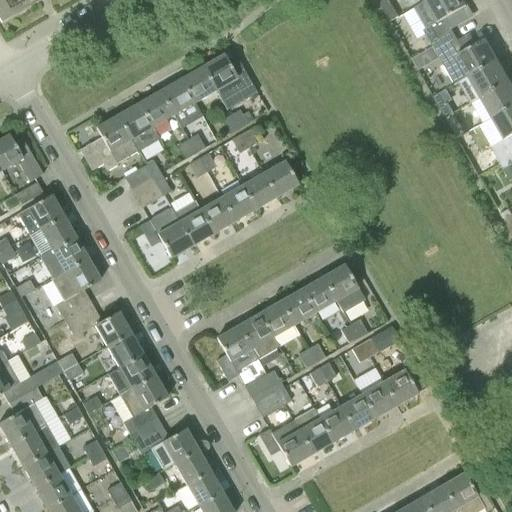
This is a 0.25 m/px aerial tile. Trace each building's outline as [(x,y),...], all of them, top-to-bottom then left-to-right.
[(35,0),(0,0),(0,22),(1,23),(37,2),(35,0)] [(430,42),(451,30),(445,19),(467,7),(462,0),(429,0),(425,2),(404,13),(418,40),(426,35),(430,42)] [(392,21),(399,17),(393,7),(384,12),(390,22),(392,21)] [(434,49),(437,53),(458,41),(451,30),(430,42),(434,49)] [(459,83),(498,61),(486,40),(476,45),(469,35),(458,41),(437,53),(443,64),(455,85),(459,83)] [(216,92),(223,104),(244,92),(237,79),(223,55),(202,67),(216,92)] [(480,99),(510,82),(498,61),(459,83),(471,103),(480,99)] [(181,80),(202,116),(195,103),(216,92),(202,67),(181,80)] [(182,127),(202,116),(181,80),(159,92),(173,116),(175,115),(182,127)] [(492,120),(511,108),(511,85),(510,82),(480,99),(492,120)] [(152,128),(173,116),(159,92),(138,104),(152,128)] [(446,119),(454,114),(447,103),(439,108),(446,119)] [(117,116),(137,152),(159,140),(152,128),(138,104),(117,116)] [(511,165),(511,108),(492,120),(504,141),(491,148),(498,159),(504,170),(511,165)] [(238,130),(254,121),(248,111),(242,115),(239,111),(230,116),(238,130)] [(116,164),(137,152),(117,116),(96,129),(101,138),(80,150),(92,171),(103,165),(107,172),(117,166),(116,164)] [(228,135),(238,130),(230,116),(220,121),(228,135)] [(466,134),(460,124),(451,129),(457,139),(466,134)] [(248,149),(257,144),(249,130),(240,135),(248,149)] [(0,140),(0,169),(1,171),(30,154),(21,138),(13,143),(9,135),(0,140)] [(195,154),(204,149),(197,135),(187,141),(195,154)] [(239,154),(248,149),(240,135),(231,140),(239,154)] [(186,159),(195,154),(187,141),(178,146),(186,159)] [(206,173),(216,168),(208,154),(198,159),(206,173)] [(197,179),(206,173),(198,159),(189,165),(197,179)] [(155,181),(162,177),(153,162),(146,165),(152,176),(155,181)] [(263,174),(277,197),(298,185),(285,162),(263,174)] [(124,179),(130,189),(152,176),(146,165),(124,179)] [(255,210),(277,197),(263,174),(242,186),(255,210)] [(136,199),(158,186),(155,181),(152,176),(130,189),(136,199)] [(164,196),(170,192),(162,177),(155,181),(158,186),(164,196)] [(15,196),(21,206),(42,194),(36,183),(15,196)] [(136,199),(142,209),(164,196),(158,186),(136,199)] [(234,222),(255,210),(242,186),(221,199),(234,222)] [(8,213),(21,206),(15,196),(2,203),(8,213)] [(40,231),(63,217),(51,196),(27,209),(40,231)] [(213,234),(234,222),(221,199),(201,210),(195,200),(194,201),(213,234)] [(191,246),(213,234),(194,201),(174,213),(179,222),(178,223),(191,246)] [(52,252),(75,238),(63,217),(40,231),(52,252)] [(170,258),(191,246),(178,223),(157,235),(149,221),(139,227),(151,248),(161,242),(170,258)] [(0,253),(10,248),(5,238),(0,241),(0,253)] [(64,273),(88,260),(75,238),(52,252),(64,273)] [(0,261),(2,265),(15,257),(10,248),(0,253),(0,261)] [(61,316),(89,301),(83,291),(100,281),(88,260),(64,273),(51,281),(63,302),(56,307),(61,316)] [(336,302),(343,313),(364,301),(344,266),(323,278),(336,302)] [(315,314),(336,302),(323,278),(301,290),(315,314)] [(21,298),(34,290),(29,281),(16,289),(21,298)] [(294,326),(315,314),(301,290),(280,302),(294,326)] [(0,306),(1,308),(15,300),(10,292),(0,297),(0,306)] [(6,336),(28,323),(15,300),(1,308),(11,325),(2,330),(6,336)] [(89,301),(61,316),(68,328),(95,312),(89,301)] [(259,315),(278,348),(279,348),(274,338),(294,326),(280,302),(259,315)] [(106,348),(130,334),(118,312),(101,322),(95,312),(68,328),(74,338),(94,327),(106,348)] [(258,360),(278,348),(259,315),(237,327),(251,351),(253,350),(258,360)] [(367,333),(371,330),(367,323),(362,326),(359,320),(350,326),(358,340),(367,334),(367,333)] [(348,345),(358,340),(350,326),(340,331),(348,345)] [(228,382),(238,376),(230,363),(251,351),(237,327),(216,339),(226,356),(216,362),(228,382)] [(390,328),(371,339),(379,354),(398,342),(390,328)] [(26,351),(40,343),(34,334),(21,342),(26,351)] [(118,369),(142,355),(130,334),(106,348),(118,369)] [(368,359),(378,353),(370,339),(360,345),(368,359)] [(315,364),(325,358),(317,345),(307,350),(315,364)] [(359,364),(368,359),(360,345),(351,350),(359,364)] [(306,369),(315,364),(307,350),(298,355),(306,369)] [(120,397),(154,377),(142,355),(118,369),(107,375),(120,397)] [(36,388),(63,372),(57,362),(19,384),(7,363),(0,366),(0,394),(3,393),(8,404),(36,388)] [(326,383),(335,377),(327,364),(318,369),(326,383)] [(69,382),(82,374),(77,365),(63,372),(69,382)] [(317,388),(326,383),(318,369),(309,374),(317,388)] [(382,383),(396,406),(417,394),(404,370),(382,383)] [(277,390),(282,387),(273,371),(268,374),(274,385),(277,390)] [(244,388),(251,398),(274,385),(268,374),(244,388)] [(127,432),(155,416),(150,408),(167,398),(154,377),(120,397),(127,411),(118,416),(127,432)] [(375,418),(396,406),(382,383),(361,395),(375,418)] [(251,398),(256,408),(279,394),(277,390),(274,385),(251,398)] [(286,405),(291,402),(282,387),(277,390),(279,394),(286,405)] [(0,428),(10,446),(45,426),(33,404),(42,399),(36,388),(8,404),(14,415),(0,422),(0,428)] [(256,408),(262,418),(286,405),(279,394),(256,408)] [(353,431),(375,418),(361,395),(340,407),(353,431)] [(82,405),(88,414),(101,406),(96,397),(82,405)] [(332,443),(353,431),(340,407),(319,419),(332,443)] [(69,425),(82,417),(77,408),(63,416),(69,425)] [(310,455),(332,443),(319,419),(314,409),(292,422),(310,455)] [(163,430),(155,416),(127,432),(135,446),(163,430)] [(289,467),(310,455),(292,422),(270,434),(268,430),(258,436),(269,457),(280,451),(289,467)] [(22,467),(57,447),(45,426),(10,446),(22,467)] [(173,464),(197,451),(185,429),(168,439),(163,430),(135,446),(140,455),(161,443),(173,464)] [(87,458),(101,450),(95,441),(82,449),(87,458)] [(34,489),(59,475),(69,468),(57,447),(22,467),(34,489)] [(92,467),(106,459),(101,450),(87,458),(92,467)] [(185,486),(209,472),(197,451),(173,464),(185,486)] [(198,507),(221,494),(209,472),(185,486),(198,507)] [(150,491),(163,483),(158,474),(145,481),(150,491)] [(442,486),(457,511),(478,511),(484,509),(464,474),(442,486)] [(46,510),(81,491),(80,490),(70,495),(59,475),(34,489),(46,510)] [(112,500),(125,492),(120,483),(106,491),(112,500)] [(428,511),(457,511),(442,486),(421,498),(428,511)] [(47,511),(89,511),(92,511),(81,491),(46,510),(47,511)] [(124,511),(136,511),(125,492),(112,500),(117,510),(121,507),(124,511)] [(231,511),(221,494),(198,507),(200,511),(231,511)] [(428,511),(421,498),(400,511),(428,511)]
